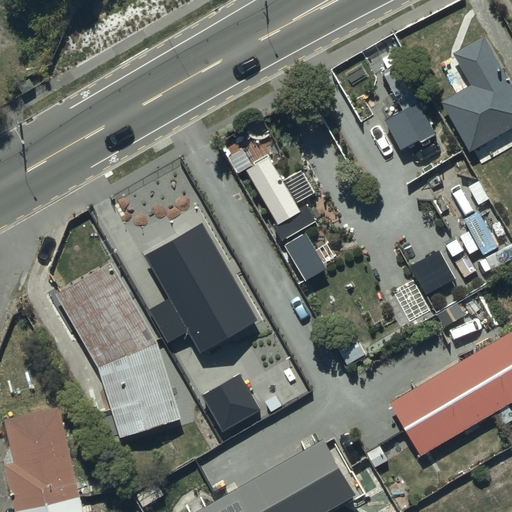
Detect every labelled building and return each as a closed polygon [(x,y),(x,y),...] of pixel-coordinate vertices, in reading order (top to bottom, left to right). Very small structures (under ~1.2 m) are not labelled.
[(471,77),(440,95),(469,145),(511,120),(511,82),(482,30),(454,46),(471,77)] [(395,56),(381,64),(420,134),(434,126),(395,56)] [(242,142),(226,152),(236,169),(245,163),(276,215),(298,203),(267,150),(252,159),(242,142)] [(301,206),(276,221),(284,235),(309,220),(301,206)] [(201,223),(145,253),(170,297),(149,309),(168,342),(186,331),(198,352),(256,318),(201,223)] [(158,336),(111,254),(49,293),(70,327),(78,322),(99,359),(113,402),(105,405),(113,430),(121,427),(122,430),(182,411),(158,336)] [(394,402),(406,424),(419,448),(511,394),(511,323),(389,394),(394,402)] [(242,366),(203,386),(224,424),(262,402),(242,366)] [(87,511),(60,398),(4,411),(17,454),(5,456),(18,511),(87,511)] [(189,508),(183,511),(311,511),(354,487),(321,431),(203,500),(201,496),(187,505),(189,508)]
